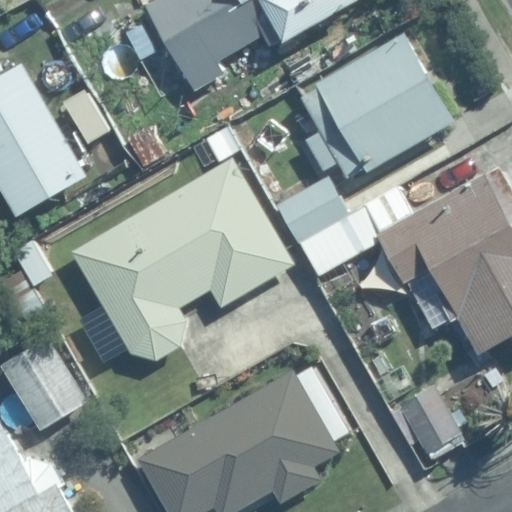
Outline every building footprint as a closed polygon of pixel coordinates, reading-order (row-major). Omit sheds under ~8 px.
[(158,0),(154,3),(156,5),(127,19),(167,95),(196,78),(200,88),(232,72),(225,58),(273,31),(279,40),(294,33),(296,37),(360,0),(158,0)] [(326,84),(311,94),(329,129),(315,136),(330,166),(348,157),(357,173),(375,163),(378,166),(470,115),(415,26),(322,78),(326,84)] [(31,60),(0,76),(0,166),(25,212),(96,172),(31,60)] [(242,150),(229,128),(212,137),(225,159),(242,150)] [(240,155),(80,248),(139,350),(165,357),(188,343),(193,319),(186,304),(218,286),(228,304),(303,259),(240,155)] [(424,211),(387,230),(391,238),(440,327),(470,311),(490,350),(511,337),(511,169),(508,164),(424,211)] [(335,173),(284,201),(303,237),(355,208),(335,173)] [(407,183),(309,238),(327,272),(391,238),(387,230),(424,211),(407,183)] [(40,282),(59,273),(40,236),(21,246),(40,282)] [(94,399),(55,335),(9,363),(48,427),(94,399)] [(301,365),(147,455),(176,511),(210,511),(222,505),(225,511),(237,511),(282,487),(289,499),(331,475),(324,464),(350,448),(301,365)] [(408,406),(397,412),(416,444),(426,438),(437,457),(472,437),(442,383),(405,402),(408,406)] [(2,402),(0,402),(0,511),(90,511),(70,476),(49,486),(2,402)]
